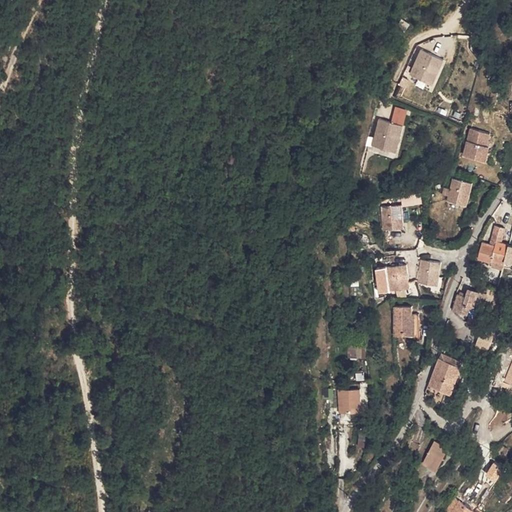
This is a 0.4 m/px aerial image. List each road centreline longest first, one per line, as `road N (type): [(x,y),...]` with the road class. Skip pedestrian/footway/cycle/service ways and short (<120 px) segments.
road 1 (track): [(98,511),(67,327),(74,135),(104,0)]
road 2 (unclassified): [(511,183),(460,262),(415,410)]
road 3 (unknown): [(511,422),(489,431),(482,402),(448,426),(419,400)]
road 4 (track): [(415,410),(342,511)]
